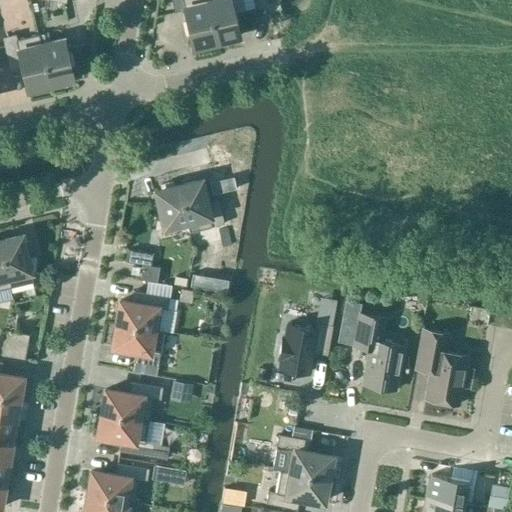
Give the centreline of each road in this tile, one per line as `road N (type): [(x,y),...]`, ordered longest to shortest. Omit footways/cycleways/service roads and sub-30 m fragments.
road 1 (residential): [(47,511),(103,179)]
road 2 (residential): [(373,431),(481,452),(504,339),(511,340)]
road 3 (residential): [(271,50),(116,100)]
